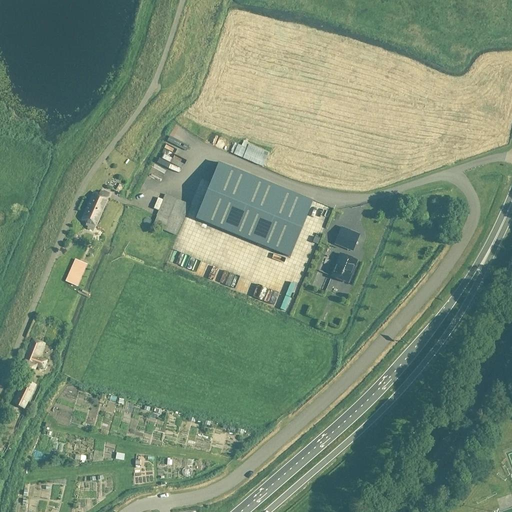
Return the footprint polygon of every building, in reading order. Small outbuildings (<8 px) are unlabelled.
[(264,169),(268,155),(242,148),(241,150),(233,147),(229,159),(264,169)] [(168,164),(172,157),(164,153),(160,160),(168,164)] [(312,203),(218,164),(195,219),(289,258),(312,203)] [(87,207),(101,213),(109,195),(103,192),(101,197),(93,194),(87,207)] [(176,236),(188,205),(165,196),(163,201),(157,199),(153,210),(158,212),(152,227),(176,236)] [(101,213),(87,207),(81,221),(89,225),(87,229),(93,232),(101,213)] [(350,232),(341,228),(335,242),(352,249),(356,239),(358,235),(350,232)] [(327,248),(322,265),(321,265),(319,272),(328,275),(335,251),(327,248)] [(169,266),(175,269),(180,257),(174,255),(169,266)] [(355,261),(340,255),(331,277),(346,284),(355,261)] [(184,258),(181,267),(189,270),(192,262),(184,258)] [(65,282),(76,287),(86,265),(74,260),(65,282)] [(311,288),(323,293),(328,279),(316,274),(311,288)] [(32,375),(35,367),(43,370),(46,362),(38,359),(44,344),(32,340),(20,371),(32,375)] [(11,404),(24,410),(35,386),(23,380),(11,404)] [(123,464),(124,457),(115,456),(114,463),(123,464)]
